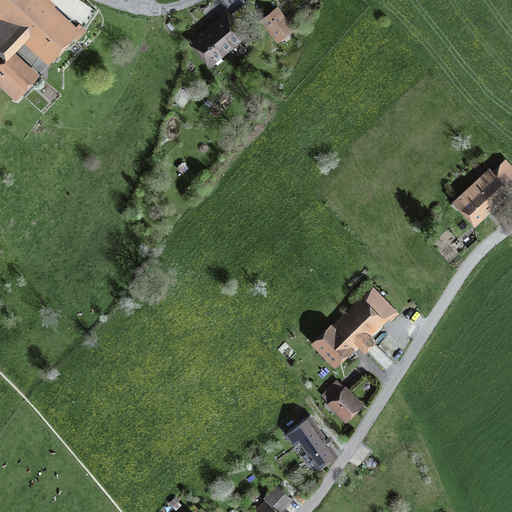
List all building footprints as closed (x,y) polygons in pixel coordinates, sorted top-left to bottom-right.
[(0,46),(8,38),(16,46),(27,36),(50,56),(72,32),(38,0),(0,0),(0,10),(6,16),(0,22),(0,46)] [(242,21),(247,17),(240,6),(234,10),(242,21)] [(276,7),(259,20),(277,44),(294,31),(276,7)] [(227,17),(193,43),(210,64),(244,37),(227,17)] [(11,52),(0,63),(0,86),(2,89),(16,101),(38,77),(11,52)] [(490,161),(452,197),(475,222),(511,187),(511,164),(504,156),(494,166),(490,161)] [(330,317),(309,336),(336,365),(359,344),(363,347),(375,336),(371,333),(396,310),(373,284),(333,321),(330,317)] [(326,401),(345,421),(364,402),(344,382),(342,384),(335,378),(320,393),(327,400),(326,401)] [(314,415),(288,431),(302,453),(307,449),(316,465),(337,452),(314,415)] [(262,493),(266,497),(250,511),(246,511),(244,511),(280,511),(278,509),(292,496),(276,480),(262,493)]
